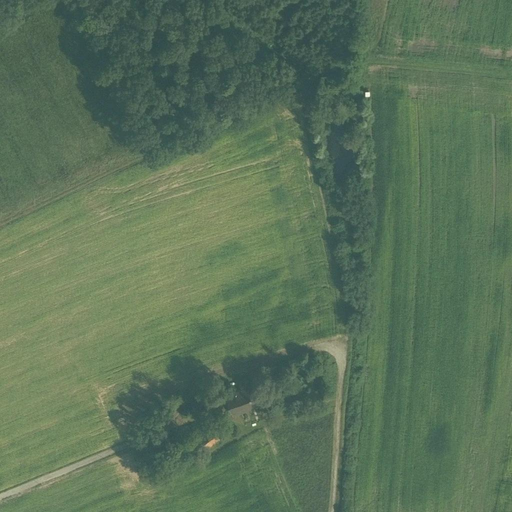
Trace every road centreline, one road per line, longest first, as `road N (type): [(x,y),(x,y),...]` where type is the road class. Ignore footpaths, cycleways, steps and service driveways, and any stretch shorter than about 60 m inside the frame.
road 1 (track): [(0,224),(234,109),(364,58),(511,74)]
road 2 (track): [(132,444),(147,469),(166,470),(255,426),(364,399)]
road 3 (track): [(0,496),(214,410)]
